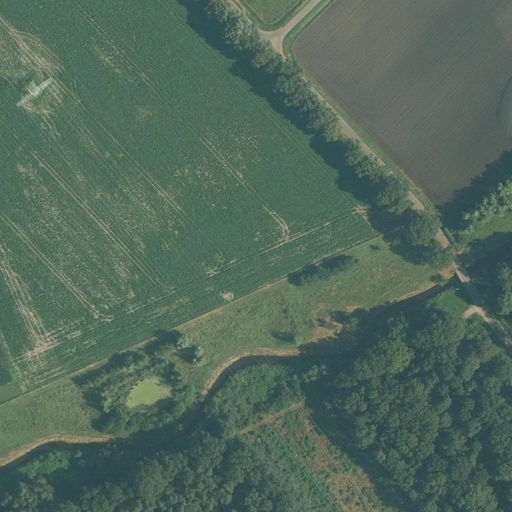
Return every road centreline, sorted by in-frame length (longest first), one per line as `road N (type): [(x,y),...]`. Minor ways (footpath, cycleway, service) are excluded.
road 1 (track): [(79,511),(137,478),(419,352),(487,311)]
road 2 (unclassified): [(511,344),(438,230),(268,45)]
